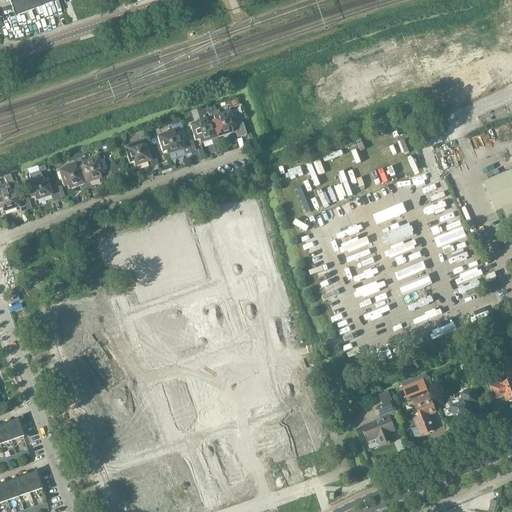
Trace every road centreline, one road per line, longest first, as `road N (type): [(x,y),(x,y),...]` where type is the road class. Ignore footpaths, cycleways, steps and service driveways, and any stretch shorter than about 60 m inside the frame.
road 1 (residential): [(0,238),(245,151)]
road 2 (residential): [(329,511),(250,295)]
road 3 (residential): [(72,511),(0,307)]
road 4 (tertiary): [(511,438),(339,511)]
road 5 (residential): [(172,0),(0,58)]
road 6 (tertiary): [(366,511),(511,452)]
